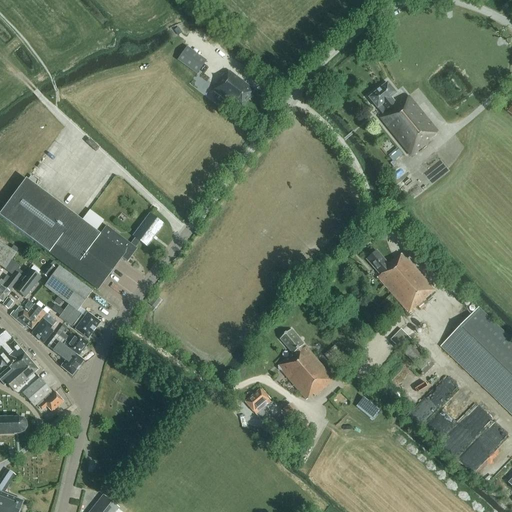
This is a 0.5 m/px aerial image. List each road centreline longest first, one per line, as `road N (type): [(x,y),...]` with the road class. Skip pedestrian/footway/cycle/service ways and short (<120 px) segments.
road 1 (tertiary): [(188,234),(309,74),(388,8),(416,0)]
road 2 (tertiary): [(89,398),(111,337),(188,234)]
road 3 (unclassified): [(188,234),(56,112)]
road 4 (residential): [(89,398),(0,315)]
